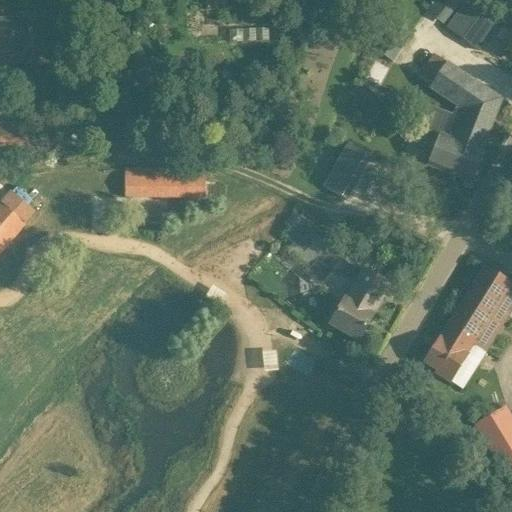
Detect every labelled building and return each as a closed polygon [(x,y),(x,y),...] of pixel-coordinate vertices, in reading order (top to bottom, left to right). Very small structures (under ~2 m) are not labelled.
[(446,22),(463,0),(434,0),(428,9),(446,22)] [(479,52),(480,52),(497,28),(464,4),(447,29),(479,52)] [(511,54),(511,13),(505,9),(498,19),(511,28),(511,30),(502,48),(511,54)] [(50,16),(30,16),(15,15),(15,19),(0,19),(0,52),(14,53),(14,55),(48,55),(48,56),(50,56),(50,16)] [(270,27),(232,29),(233,46),(270,44),(270,27)] [(422,129),(440,135),(429,165),(474,182),(486,150),(483,149),(501,100),(432,55),(417,78),(430,87),(429,89),(455,108),(452,116),(429,107),(422,129)] [(0,153),(9,152),(29,150),(27,124),(0,126),(0,153)] [(345,200),(371,154),(350,143),(324,188),(345,200)] [(125,199),(205,198),(205,170),(125,170),(125,199)] [(0,204),(0,253),(25,225),(1,204),(0,204)] [(337,247),(331,242),(301,217),(300,218),(294,214),(286,224),(291,228),(283,237),(293,245),(289,249),(310,267),(321,255),(328,260),(337,249),(355,263),(358,258),(340,244),(337,247)] [(375,316),(392,286),(361,268),(330,325),(359,341),(374,315),(375,316)] [(511,284),(485,268),(440,339),(425,363),(438,371),(436,374),(450,382),(473,346),(484,354),(511,309),(511,284)] [(474,427),(511,490),(511,419),(505,408),(474,427)]
